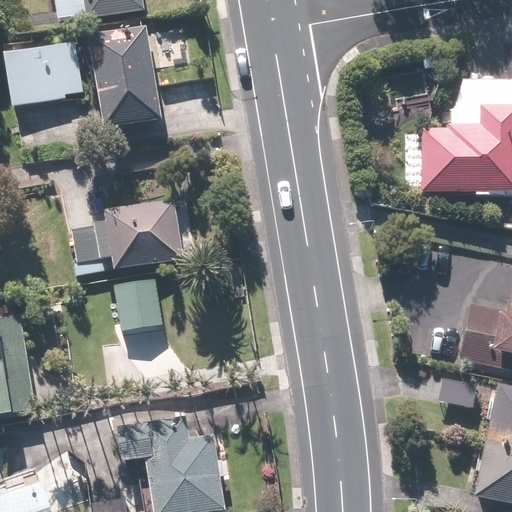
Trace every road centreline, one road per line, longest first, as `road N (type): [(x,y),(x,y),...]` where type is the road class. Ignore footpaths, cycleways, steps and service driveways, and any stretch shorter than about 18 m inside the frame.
road 1 (primary): [(341,511),(335,431),(269,32)]
road 2 (residential): [(269,32),(459,0)]
